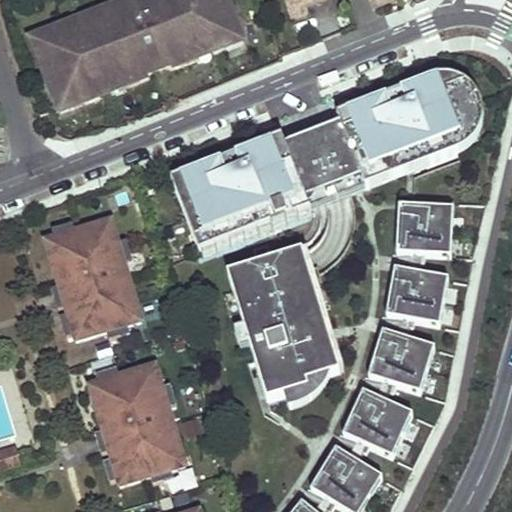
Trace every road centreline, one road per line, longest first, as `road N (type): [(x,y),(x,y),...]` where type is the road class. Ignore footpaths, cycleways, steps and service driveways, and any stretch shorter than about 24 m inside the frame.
road 1 (unclassified): [(0,193),(426,24),(470,16),(511,27)]
road 2 (tertiary): [(462,511),(511,398)]
